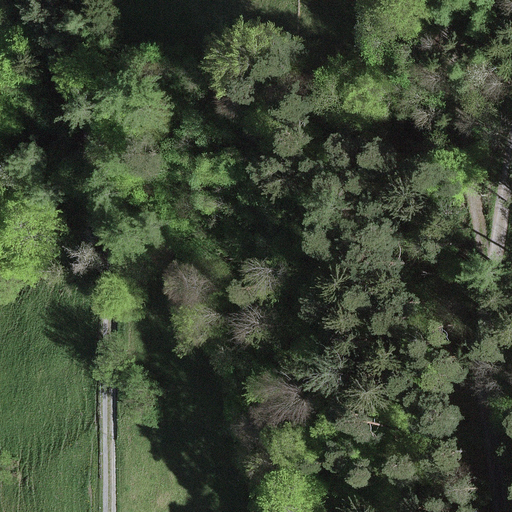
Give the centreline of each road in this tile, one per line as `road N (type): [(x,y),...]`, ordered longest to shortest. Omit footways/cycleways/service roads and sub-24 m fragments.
road 1 (track): [(34,0),(106,194),(109,511)]
road 2 (track): [(503,511),(482,368),(511,166)]
road 3 (track): [(490,281),(438,0)]
